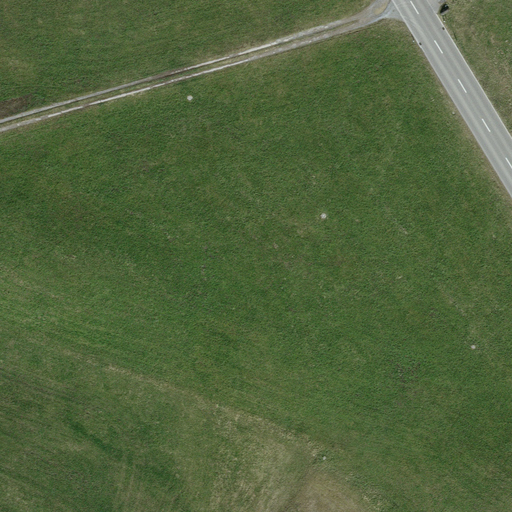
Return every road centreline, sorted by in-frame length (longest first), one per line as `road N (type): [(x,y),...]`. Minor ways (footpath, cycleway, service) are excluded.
road 1 (track): [(407,0),(0,124)]
road 2 (tertiary): [(407,0),(511,172)]
